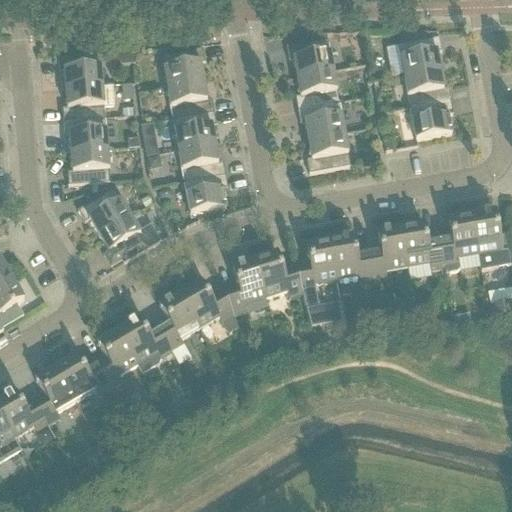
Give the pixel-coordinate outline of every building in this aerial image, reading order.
[(401,47),(397,48),(402,76),(403,80),(439,73),(436,55),(441,54),(438,40),(429,42),(428,34),(399,35),(401,47)] [(296,81),(332,74),(326,42),(285,49),(288,63),(293,62),(296,81)] [(199,66),(204,65),(201,51),(161,58),(166,91),(202,84),(199,66)] [(101,89),(99,59),(98,56),(57,60),(58,74),(63,73),(65,92),(101,89)] [(447,91),(442,91),(439,73),(403,80),(409,111),(450,104),(447,91)] [(297,113),(338,106),(332,74),(296,81),(299,99),(294,100),(297,113)] [(211,102),(206,103),(202,84),(166,91),(172,122),(213,115),(211,102)] [(66,110),(61,111),(62,124),(104,121),(103,108),(112,107),(111,88),(101,89),(65,92),(66,110)] [(447,118),(452,117),(450,104),(409,111),(415,143),(451,137),(447,118)] [(307,143),(343,137),(338,106),(297,113),(299,126),(304,125),(307,143)] [(210,129),(215,128),(213,115),(172,122),(178,154),(214,147),(210,129)] [(70,156),(106,153),(104,121),(62,124),(63,138),(68,137),(70,156)] [(155,141),(152,126),(141,128),(144,143),(155,141)] [(308,177),(349,169),(343,137),(307,143),(311,162),(306,163),(308,177)] [(128,151),(138,150),(137,141),(127,142),(128,151)] [(385,154),(393,153),(391,142),(383,143),(385,154)] [(222,165),(217,166),(214,147),(178,154),(183,185),(224,178),(222,165)] [(67,189),(109,185),(106,153),(70,156),(71,174),(66,175),(67,189)] [(222,192),(227,191),(224,178),(183,185),(189,217),(225,211),(222,192)] [(98,239),(129,220),(113,192),(77,213),(84,225),(88,223),(98,239)] [(144,209),(152,204),(148,196),(139,201),(144,209)] [(477,258),(500,254),(493,215),(470,219),(477,258)] [(470,219),(468,220),(467,218),(458,220),(459,222),(447,224),(450,239),(438,241),(443,272),(444,272),(444,276),(456,274),(456,271),(459,270),(457,262),(477,258),(470,219)] [(129,220),(98,239),(107,255),(103,257),(110,269),(121,263),(123,266),(142,255),(148,252),(160,245),(150,227),(138,234),(129,220)] [(438,241),(425,243),(423,228),(411,230),(411,228),(402,230),(402,232),(400,232),(407,273),(429,269),(430,275),(443,272),(438,241)] [(385,276),(407,273),(400,232),(377,236),(379,252),(367,254),(374,292),(375,292),(374,284),(386,282),(385,276)] [(367,254),(355,256),(352,241),(329,245),(336,286),(338,298),(374,292),(367,254)] [(329,245),(326,246),(326,244),(317,245),(317,247),(306,249),(309,265),(293,268),(300,293),(310,330),(341,325),(338,305),(318,309),(315,289),(336,286),(329,245)] [(293,268),(280,272),(275,257),(264,261),(263,259),(255,262),(255,263),(253,264),(264,300),(266,304),(288,296),(289,301),(301,298),(310,330),(300,293),(293,268)] [(0,289),(11,283),(0,263),(0,289)] [(266,304),(264,300),(253,264),(231,272),(236,286),(220,291),(234,320),(246,316),(245,310),(266,304)] [(0,289),(0,334),(3,333),(2,331),(0,328),(0,316),(15,308),(23,303),(11,283),(0,289)] [(220,291),(207,299),(199,286),(189,292),(188,290),(180,295),(181,297),(179,298),(200,333),(217,323),(220,327),(233,320),(234,320),(220,291)] [(181,344),(200,333),(179,298),(158,310),(166,323),(156,330),(172,356),(184,349),(181,344)] [(485,323),(511,317),(511,303),(483,310),(485,323)] [(137,322),(117,334),(138,370),(142,376),(158,367),(159,364),(172,356),(156,330),(145,336),(137,322)] [(117,334),(114,336),(114,334),(106,339),(107,340),(97,346),(104,360),(94,366),(110,393),(122,385),(119,381),(138,370),(117,334)] [(94,366),(83,372),(75,359),(65,365),(64,363),(56,368),(57,370),(55,371),(76,406),(95,395),(98,400),(110,393),(94,366)] [(56,418),(76,406),(55,371),(35,383),(42,396),(32,403),(48,430),(59,423),(56,418)] [(32,403),(21,409),(13,396),(0,403),(0,419),(14,443),(32,432),(35,437),(48,430),(32,403)] [(0,465),(20,454),(14,443),(0,419),(0,465)]
